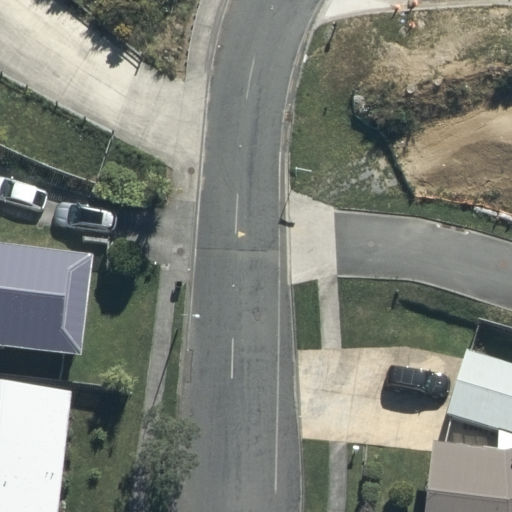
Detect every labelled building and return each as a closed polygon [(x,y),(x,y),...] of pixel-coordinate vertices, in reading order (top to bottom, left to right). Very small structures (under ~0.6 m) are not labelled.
[(511,272),(464,252),(445,298),(511,326),(511,272)] [(0,259),(0,350),(66,355),(72,264),(0,259)] [(511,365),(462,355),(448,421),(511,434),(511,365)] [(0,511),(63,511),(70,391),(0,387),(0,511)] [(511,511),(511,440),(496,441),(496,454),(430,453),(423,511),(511,511)]
